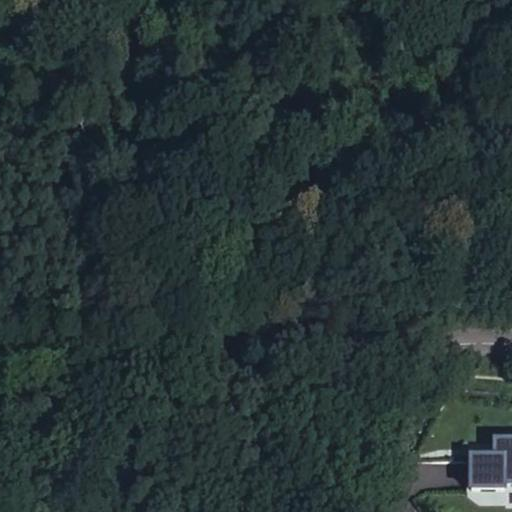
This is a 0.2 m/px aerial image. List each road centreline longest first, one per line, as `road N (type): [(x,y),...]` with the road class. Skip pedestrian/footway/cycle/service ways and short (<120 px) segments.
road 1 (tertiary): [(23,0),(66,29),(198,84),(298,109),(511,139)]
road 2 (tertiary): [(511,342),(431,341),(259,363),(0,377)]
